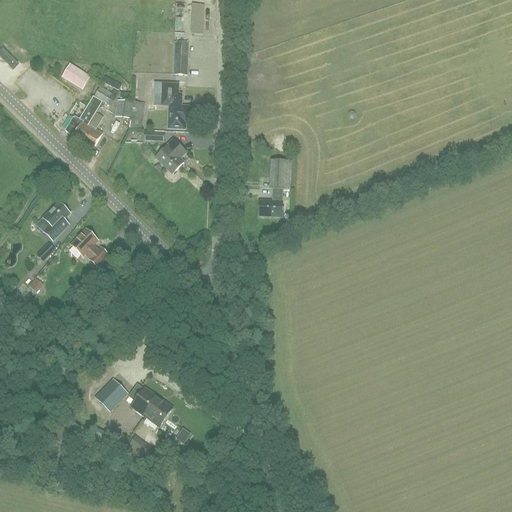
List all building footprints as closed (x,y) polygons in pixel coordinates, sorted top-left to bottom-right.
[(188,44),(176,44),(174,76),(187,77),(188,44)] [(3,50),(0,53),(0,58),(13,71),(18,65),(3,50)] [(63,78),(83,91),(90,78),(70,66),(63,78)] [(120,93),(122,88),(104,78),(101,83),(120,93)] [(112,108),(119,95),(114,92),(112,95),(100,88),(94,98),(112,108)] [(170,96),(169,122),(171,122),(171,130),(169,130),(181,131),(185,131),(185,125),(191,125),(191,121),(192,121),(192,109),(181,108),(182,96),(170,96)] [(96,131),(103,119),(96,115),(101,105),(93,100),(80,122),(74,118),(66,133),(73,140),(93,152),(103,135),(96,131)] [(142,131),(145,105),(117,102),(115,120),(130,121),(129,130),(142,131)] [(144,134),(144,142),(164,142),(164,134),(144,134)] [(180,161),(185,155),(180,150),(181,149),(174,142),(168,149),(167,148),(156,160),(173,176),(184,165),(180,161)] [(291,163),(274,162),(272,190),(273,190),(273,191),(272,203),(260,203),(259,218),(282,219),(282,204),(283,191),(290,191),(291,163)] [(53,242),(63,232),(69,226),(65,221),(70,216),(59,205),(44,221),(51,228),(44,234),(53,242)] [(83,258),(84,256),(97,269),(108,258),(101,251),(98,254),(92,248),(97,243),(86,232),(72,247),(83,258)] [(37,257),(44,264),(55,253),(48,246),(37,257)] [(29,288),(37,295),(44,287),(36,280),(29,288)] [(111,414),(128,396),(113,381),(95,399),(111,414)] [(173,411),(156,398),(145,390),(132,408),(160,429),(173,411)] [(71,452),(82,431),(58,418),(43,449),(60,458),(65,449),(71,452)] [(111,449),(116,439),(97,430),(94,436),(94,435),(92,434),(89,439),(111,449)]
